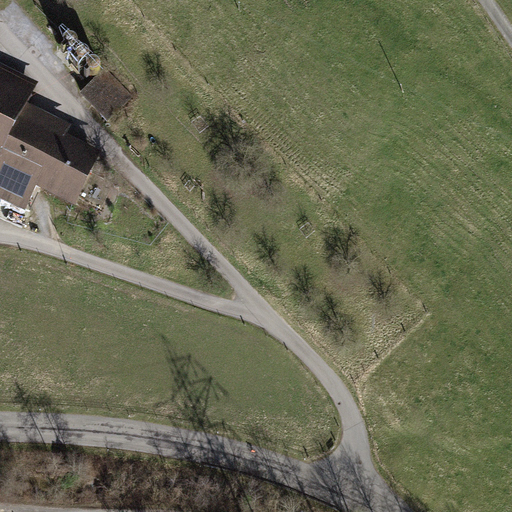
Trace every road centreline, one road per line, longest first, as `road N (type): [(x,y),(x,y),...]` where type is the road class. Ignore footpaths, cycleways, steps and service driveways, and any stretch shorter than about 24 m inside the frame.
road 1 (residential): [(348,483),(358,453),(345,395),(0,29)]
road 2 (unclassified): [(348,483),(209,442),(0,421)]
road 3 (track): [(0,234),(266,312)]
